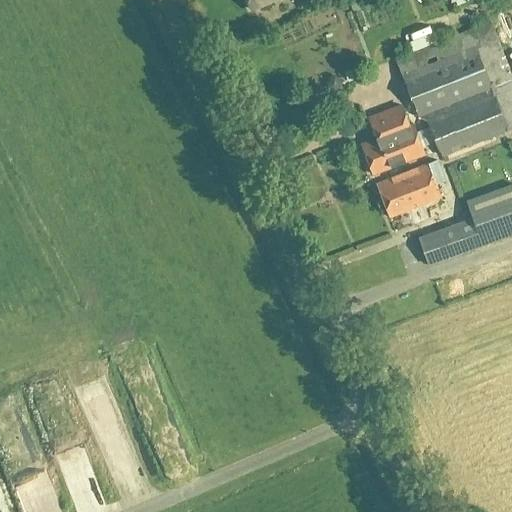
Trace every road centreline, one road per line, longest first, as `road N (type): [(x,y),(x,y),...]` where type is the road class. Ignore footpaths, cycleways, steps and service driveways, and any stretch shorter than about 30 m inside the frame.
road 1 (unclassified): [(400,511),(156,0)]
road 2 (unknown): [(119,511),(353,412)]
